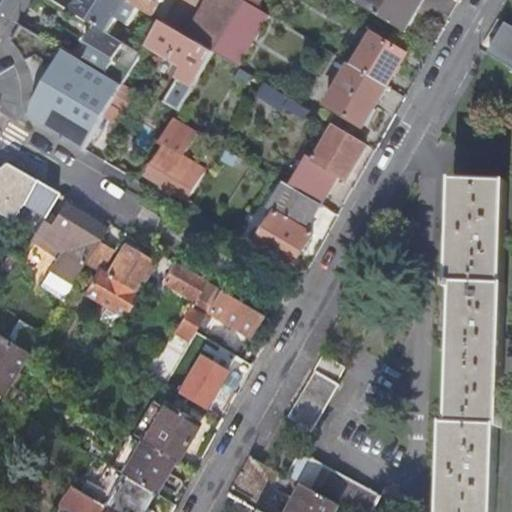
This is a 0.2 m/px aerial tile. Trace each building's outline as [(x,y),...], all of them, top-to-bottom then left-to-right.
[(78,0),(72,12),(95,26),(108,34),(118,18),(127,24),(137,7),(125,0),(78,0)] [(125,0),(137,7),(153,17),(162,0),(125,0)] [(213,52),(244,0),(243,0),(209,0),(187,37),(213,52)] [(255,7),(244,0),(213,52),(238,68),(269,15),(255,7)] [(349,0),(401,30),(418,0),(349,0)] [(194,85),(213,52),(187,37),(162,22),(148,46),(184,67),(179,76),(194,85)] [(489,51),(511,63),(511,26),(505,23),(489,51)] [(76,59),(20,25),(11,40),(55,66),(34,104),(31,119),(84,151),(112,104),(120,91),(123,87),(76,59)] [(95,26),(76,59),(123,87),(143,54),(108,34),(95,26)] [(352,69),(390,91),(410,56),(373,34),(352,69)] [(365,133),(390,91),(352,69),(348,67),(323,109),(365,133)] [(240,69),(233,81),(245,88),(252,76),(240,69)] [(260,93),(284,108),(290,100),(266,84),(260,93)] [(120,91),(112,104),(125,112),(133,99),(120,91)] [(309,111),(290,100),(285,109),(304,120),(309,111)] [(196,136),(173,120),(158,144),(164,148),(146,177),(186,200),(203,172),(181,158),(196,136)] [(346,180),(366,145),(335,126),(314,161),(308,157),(291,186),(321,204),(338,176),(346,180)] [(0,211),(12,219),(34,179),(6,162),(0,166),(0,211)] [(505,182),(453,180),(449,281),(447,288),(454,288),(449,424),(444,424),(440,511),(492,511),(496,425),(498,425),(504,284),(501,284),(505,182)] [(304,232),(321,204),(291,186),(284,181),(267,209),(274,213),(252,250),(288,272),(310,236),(304,232)] [(86,262),(99,241),(106,230),(63,203),(54,218),(46,213),(31,238),(58,255),(47,272),(48,273),(70,287),(86,262)] [(123,320),(157,264),(122,243),(105,273),(103,271),(115,251),(99,241),(86,262),(99,270),(83,296),(106,310),(123,320)] [(175,330),(190,339),(207,311),(219,290),(174,263),(163,282),(192,300),(175,330)] [(70,287),(48,273),(39,287),(63,302),(72,288),(70,287)] [(219,290),(207,311),(250,337),(263,316),(219,290)] [(123,320),(106,310),(100,320),(117,330),(123,320)] [(0,393),(2,394),(3,395),(26,355),(0,339),(0,393)] [(201,349),(178,389),(210,407),(233,368),(201,349)] [(163,384),(174,366),(153,354),(142,372),(163,384)] [(323,355),(314,371),(335,384),(345,368),(323,355)] [(335,384),(314,371),(287,418),(311,432),(338,385),(335,384)] [(173,460),(175,461),(197,423),(164,403),(142,441),(173,460)] [(121,472),(154,492),(173,460),(142,441),(140,440),(121,472)] [(297,451),(283,476),(298,484),(335,503),(351,511),(369,511),(379,496),(297,451)] [(248,457),(231,488),(250,498),(267,467),(248,457)] [(121,472),(97,458),(91,468),(116,482),(121,472)] [(142,511),(146,507),(154,492),(121,472),(116,482),(109,493),(86,480),(79,491),(107,508),(113,511),(142,511)] [(330,511),(335,503),(298,484),(283,511),(330,511)] [(79,491),(69,485),(58,504),(72,511),(94,511),(109,511),(106,510),(107,508),(79,491)]
